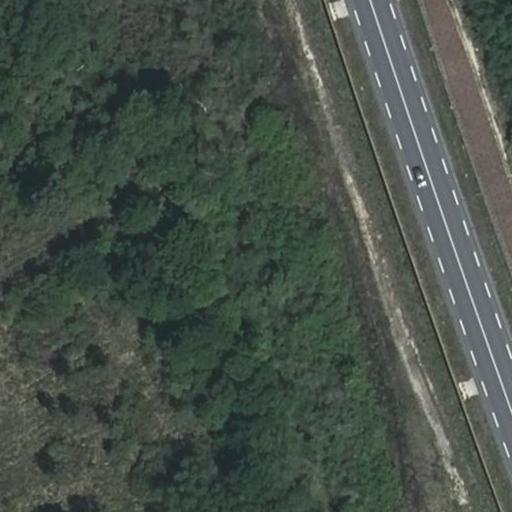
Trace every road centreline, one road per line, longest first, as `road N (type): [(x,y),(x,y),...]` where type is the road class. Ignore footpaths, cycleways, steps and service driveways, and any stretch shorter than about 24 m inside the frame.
road 1 (track): [(0,31),(164,157),(331,511)]
road 2 (primary): [(511,402),(372,0)]
road 3 (track): [(0,273),(170,170)]
